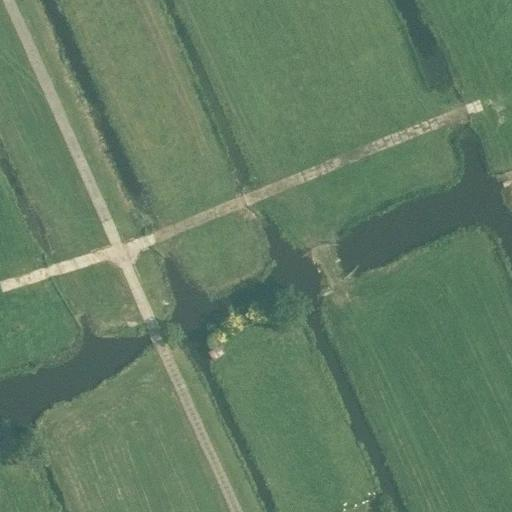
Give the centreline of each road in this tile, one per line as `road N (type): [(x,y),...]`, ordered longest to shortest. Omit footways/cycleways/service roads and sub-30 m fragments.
road 1 (track): [(1,286),(117,252),(480,106)]
road 2 (track): [(6,0),(150,321)]
road 3 (track): [(237,511),(150,321)]
